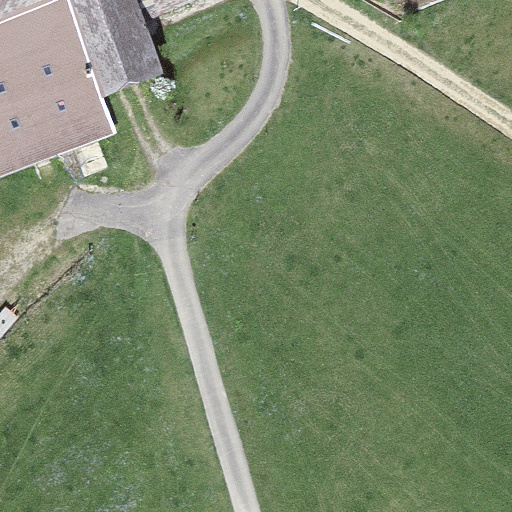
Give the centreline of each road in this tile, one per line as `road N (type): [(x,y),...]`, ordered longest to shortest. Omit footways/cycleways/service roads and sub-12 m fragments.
road 1 (track): [(266,0),(276,37),(261,104),(156,210),(247,511)]
road 2 (track): [(511,126),(312,0)]
road 3 (track): [(156,210),(66,226),(0,293)]
